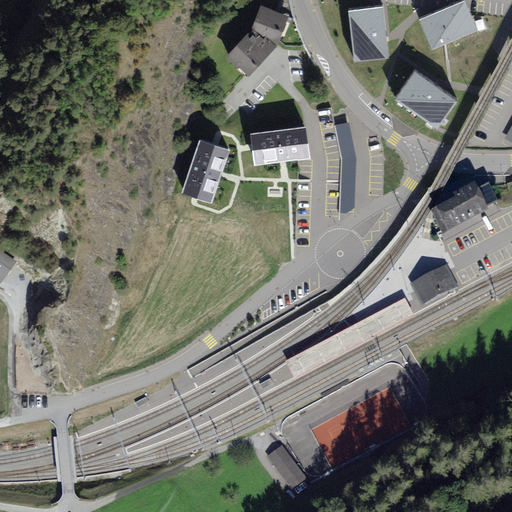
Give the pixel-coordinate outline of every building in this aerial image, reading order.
[(464,0),(459,0),(419,17),(432,48),(445,42),(477,29),(464,0)] [(388,56),(382,4),(348,8),(354,60),(388,56)] [(251,31),(229,54),(248,72),(275,45),(285,14),(262,5),(251,31)] [(457,98),(414,68),(395,96),(433,123),(438,126),(457,98)] [(348,120),(334,124),(342,158),(338,212),(346,213),(355,207),(357,157),(348,120)] [(305,125),(253,133),(255,148),(257,163),(283,159),(309,155),(305,125)] [(219,172),(228,147),(214,143),(200,138),(184,188),(197,192),(211,197),(219,172)] [(428,208),(442,236),(486,213),(472,185),(428,208)] [(0,248),(0,279),(1,280),(16,260),(0,248)] [(446,268),(414,285),(422,302),(454,285),(455,285),(446,268)] [(295,379),(414,316),(405,299),(286,362),(295,379)] [(263,390),(274,384),(271,379),(260,385),(263,390)] [(139,408),(149,403),(146,397),(136,403),(139,408)] [(281,446),(267,457),(292,488),(305,478),(281,446)]
